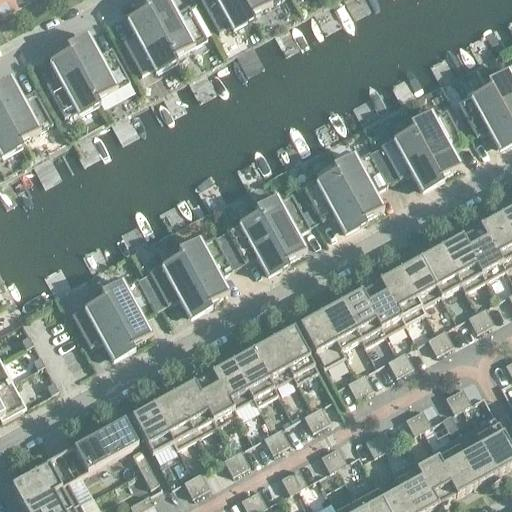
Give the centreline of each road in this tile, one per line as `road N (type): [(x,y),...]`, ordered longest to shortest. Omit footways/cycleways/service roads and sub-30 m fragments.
road 1 (unclassified): [(511,173),(0,450)]
road 2 (residential): [(129,0),(0,70)]
